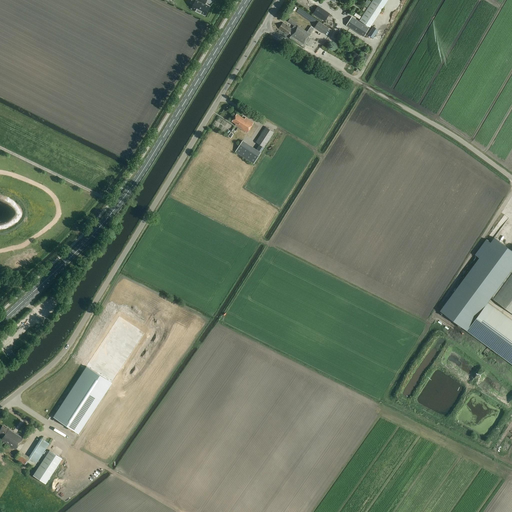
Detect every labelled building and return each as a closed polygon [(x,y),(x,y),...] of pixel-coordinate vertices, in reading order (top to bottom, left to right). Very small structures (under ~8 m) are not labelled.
[(195,6),(193,9),(206,16),(211,7),(206,5),(200,2),(201,0),(200,0),(194,0),(195,0),(197,1),(195,6)] [(331,12),(325,8),(323,7),(322,7),(318,13),(326,19),(328,16),(331,12)] [(352,16),(346,25),(364,37),(370,28),(352,16)] [(311,26),(307,32),(298,26),(297,27),(295,26),(297,24),(290,19),(288,22),(294,26),(292,29),(283,23),(279,29),(288,35),(289,33),(292,35),(289,38),(304,48),(307,44),(310,46),(314,40),(311,38),(309,36),(310,34),(314,28),(311,26)] [(315,27),(325,34),(329,28),(319,21),(315,27)] [(373,27),(368,35),(373,39),(379,31),(373,27)] [(237,114),(232,121),(236,124),(235,125),(247,133),(254,123),(245,118),(245,119),(237,114)] [(266,127),(256,142),(264,148),(274,132),(266,127)] [(261,153),(242,141),(235,151),(254,163),(261,153)] [(440,311),(467,331),(487,302),(491,298),(493,299),(511,273),(511,251),(495,239),(494,238),(491,243),(487,239),(475,255),(480,258),(440,311)] [(511,273),(493,299),(511,313),(511,273)] [(511,320),(487,302),(467,331),(511,364),(511,320)] [(86,366),(53,417),(78,433),(111,383),(86,366)] [(1,440),(5,443),(6,443),(3,446),(7,449),(9,445),(10,445),(13,448),(15,449),(23,438),(8,428),(8,429),(2,426),(0,428),(0,434),(3,437),(1,440)] [(27,462),(34,467),(49,444),(41,438),(29,456),(20,451),(15,459),(25,465),(27,462)] [(49,450),(32,475),(45,484),(62,458),(49,450)]
